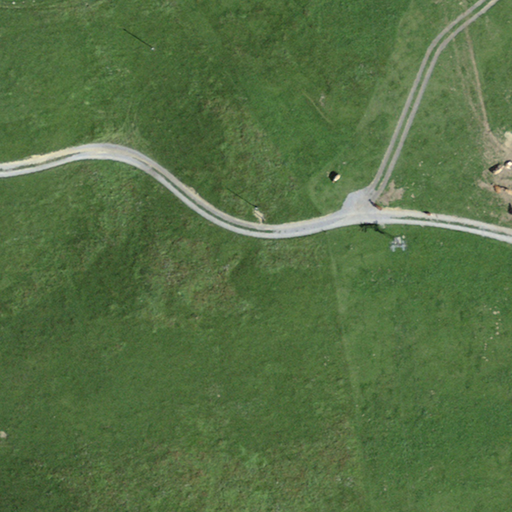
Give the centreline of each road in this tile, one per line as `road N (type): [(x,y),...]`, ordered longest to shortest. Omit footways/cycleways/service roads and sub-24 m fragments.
road 1 (track): [(511,235),(399,218),(344,219),(294,232),(242,228),(144,162),(105,151),(0,170)]
road 2 (track): [(344,219),(359,181),(441,61),(496,0)]
